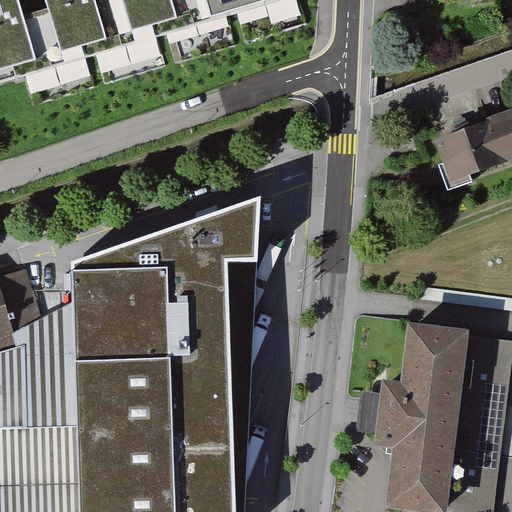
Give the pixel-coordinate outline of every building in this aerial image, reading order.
[(0,0),(0,84),(282,0),(0,0)] [(511,115),(435,144),(446,172),(451,188),(511,165),(511,115)] [(238,511),(259,202),(65,272),(69,313),(12,336),(16,351),(0,356),(0,511),(238,511)] [(12,336),(0,296),(0,356),(16,351),(12,336)] [(511,337),(476,333),(405,324),(398,384),(378,382),(370,453),(384,454),(376,511),(499,511),(511,404),(511,337)]
